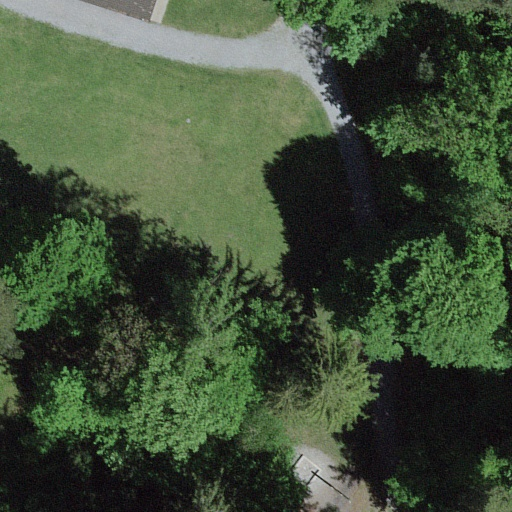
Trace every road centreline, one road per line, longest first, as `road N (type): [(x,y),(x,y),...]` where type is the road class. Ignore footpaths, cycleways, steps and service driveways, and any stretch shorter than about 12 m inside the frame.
road 1 (track): [(313,0),(319,60),(343,118),(446,511)]
road 2 (track): [(0,2),(61,24),(218,52),(319,60)]
